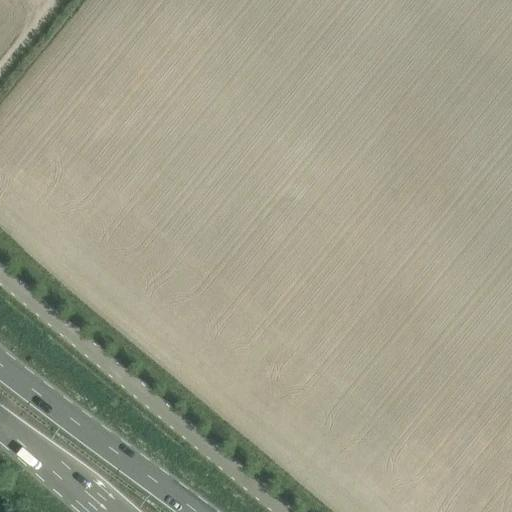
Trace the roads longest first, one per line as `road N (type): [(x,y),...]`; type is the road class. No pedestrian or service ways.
road 1 (unclassified): [(0,275),(282,511)]
road 2 (trunk): [(199,511),(0,363)]
road 3 (trunk): [(0,422),(104,511)]
